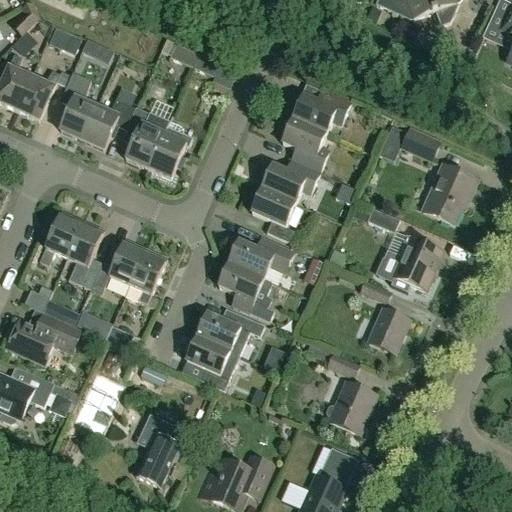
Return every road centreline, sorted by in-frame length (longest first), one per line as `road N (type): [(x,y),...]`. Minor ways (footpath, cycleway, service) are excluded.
road 1 (residential): [(188,223),(286,0)]
road 2 (residential): [(39,169),(188,223)]
road 3 (residential): [(444,427),(511,297)]
road 4 (residential): [(188,223),(202,256),(160,354)]
